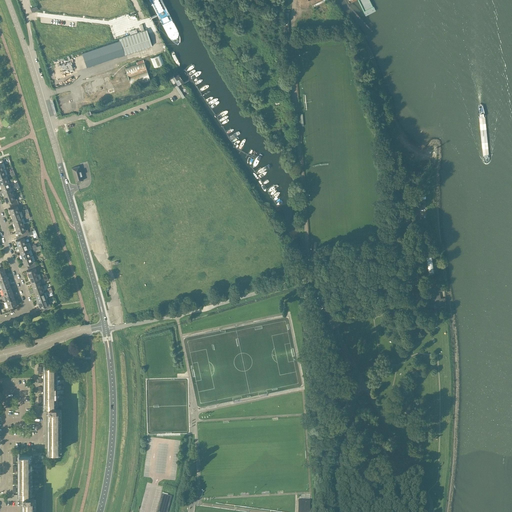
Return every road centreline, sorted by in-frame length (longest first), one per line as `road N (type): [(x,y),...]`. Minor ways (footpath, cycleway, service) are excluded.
road 1 (unclassified): [(338,511),(333,476),(362,381),(314,275)]
road 2 (unclassified): [(314,275),(291,33)]
road 3 (unclassified): [(105,327),(314,275)]
road 4 (secondary): [(105,327),(48,126)]
road 5 (secondary): [(99,511),(113,427),(105,327)]
road 6 (unclassified): [(48,126),(82,116),(92,125),(175,93)]
road 7 (secondary): [(48,126),(7,0)]
